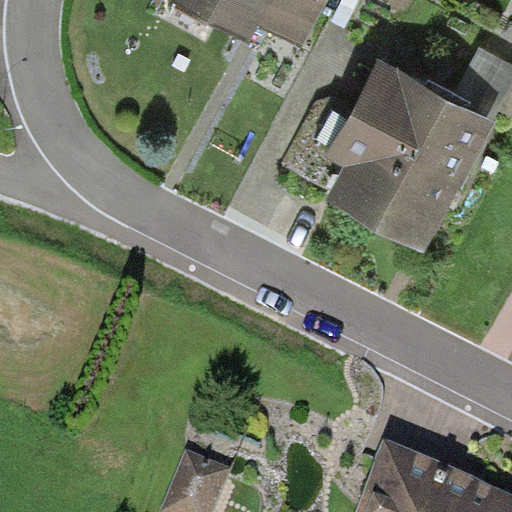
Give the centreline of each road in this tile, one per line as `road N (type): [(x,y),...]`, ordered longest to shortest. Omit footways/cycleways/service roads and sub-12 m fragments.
road 1 (residential): [(511,395),(52,167)]
road 2 (residential): [(29,0),(25,62),(52,167)]
